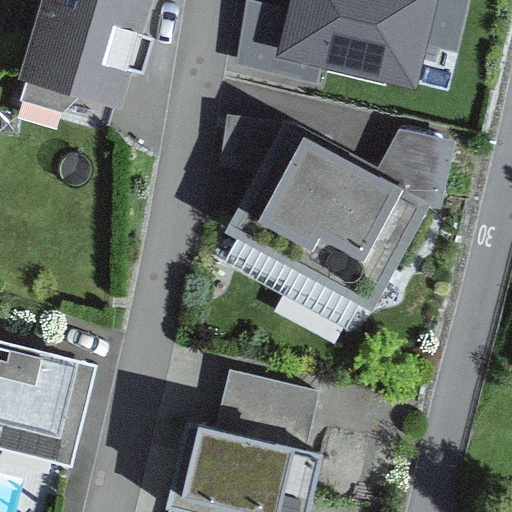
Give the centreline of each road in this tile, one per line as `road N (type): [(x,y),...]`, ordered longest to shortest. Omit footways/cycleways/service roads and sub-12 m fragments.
road 1 (residential): [(214,0),(105,511)]
road 2 (unclassified): [(511,171),(446,511)]
